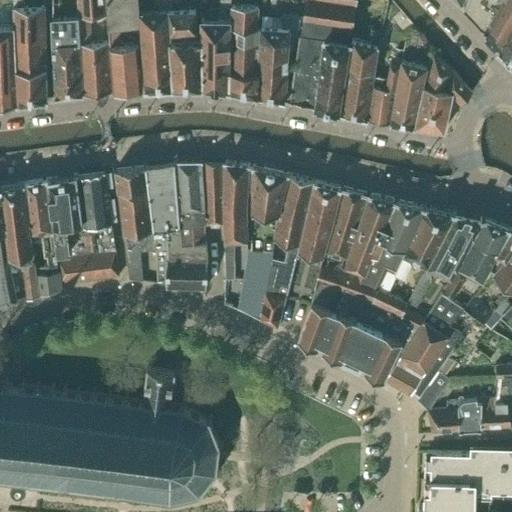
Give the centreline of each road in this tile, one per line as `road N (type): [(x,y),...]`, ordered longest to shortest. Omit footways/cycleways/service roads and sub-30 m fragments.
road 1 (residential): [(0,170),(180,145),(233,146),(468,193)]
road 2 (residential): [(459,145),(210,99),(0,117)]
road 3 (residential): [(0,322),(130,293),(170,303),(369,389),(390,410),(395,438)]
